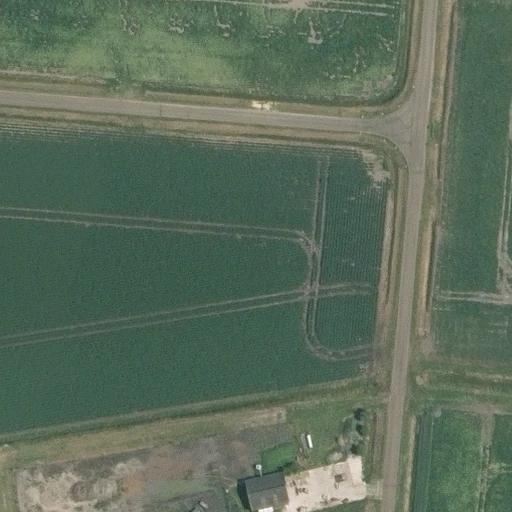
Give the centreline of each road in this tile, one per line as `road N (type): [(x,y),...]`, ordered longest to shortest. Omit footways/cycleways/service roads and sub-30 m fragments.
road 1 (unclassified): [(416,128),(0,96)]
road 2 (unclassified): [(388,511),(416,128)]
road 3 (unclassified): [(416,128),(428,0)]
